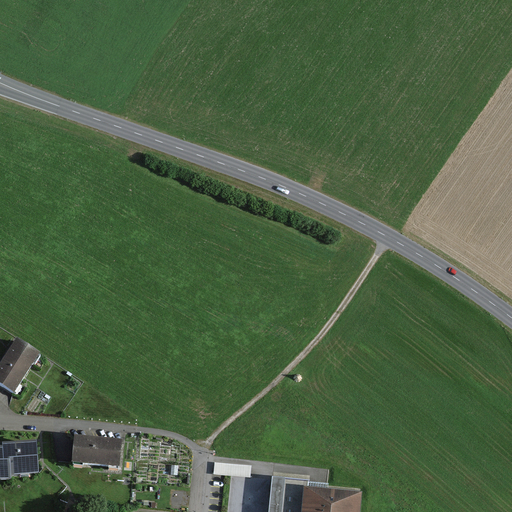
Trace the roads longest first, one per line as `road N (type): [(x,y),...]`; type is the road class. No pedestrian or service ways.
road 1 (secondary): [(0,84),(324,204),(511,318)]
road 2 (residential): [(140,430),(0,421)]
